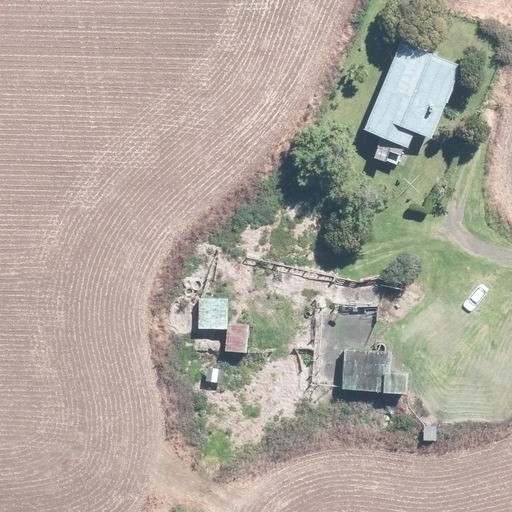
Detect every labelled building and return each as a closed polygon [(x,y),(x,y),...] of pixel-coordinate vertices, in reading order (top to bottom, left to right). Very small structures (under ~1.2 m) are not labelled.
[(431,133),(437,119),(461,60),(401,35),(364,124),(382,131),(373,151),(385,156),(389,146),(401,150),(405,141),(407,142),(414,126),(431,133)] [(343,258),(391,262),(392,246),(344,243),(343,258)] [(219,279),(208,278),(207,292),(217,293),(219,279)] [(200,295),(199,323),(227,325),(226,347),(247,348),(248,321),(227,320),(228,295),(200,295)] [(392,348),(374,347),(345,345),(343,384),(405,387),(406,372),(407,368),(399,367),(391,367),(391,363),(392,348)] [(436,422),(424,422),(424,437),(436,437),(436,422)]
